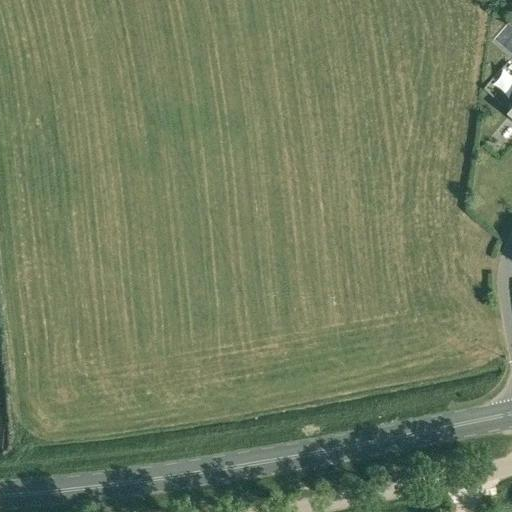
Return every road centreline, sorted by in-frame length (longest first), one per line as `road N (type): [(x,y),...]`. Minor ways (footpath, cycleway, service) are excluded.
road 1 (primary): [(511,417),(243,467),(0,498)]
road 2 (unclassified): [(291,511),(511,469)]
